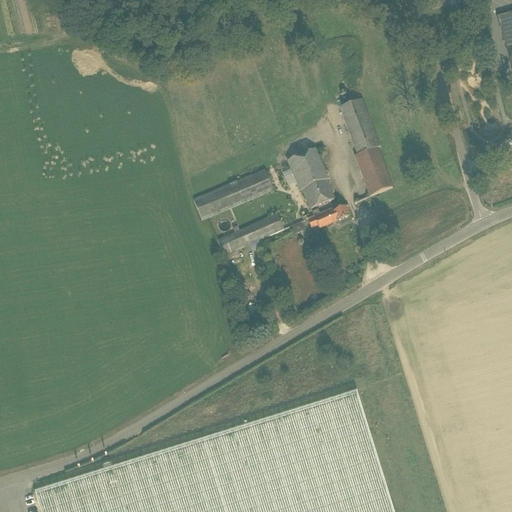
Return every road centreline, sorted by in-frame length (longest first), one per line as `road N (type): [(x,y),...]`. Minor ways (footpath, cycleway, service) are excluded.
road 1 (unclassified): [(0,481),(104,445),(511,212)]
road 2 (track): [(0,44),(75,33),(128,10),(234,0)]
road 3 (track): [(379,282),(334,141),(313,135),(293,143)]
